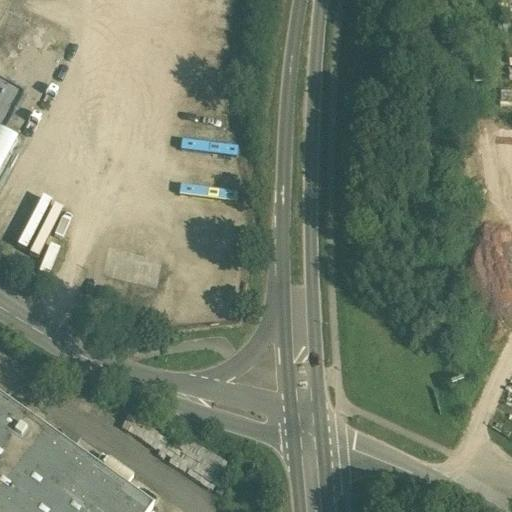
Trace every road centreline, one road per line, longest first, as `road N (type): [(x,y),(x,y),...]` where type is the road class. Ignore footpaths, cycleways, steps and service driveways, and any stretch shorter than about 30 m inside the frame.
road 1 (secondary): [(310,0),(297,273)]
road 2 (tertiary): [(297,273),(234,366),(220,377),(160,387)]
road 3 (tertiary): [(160,387),(82,356),(0,301)]
road 4 (secondary): [(297,273),(310,430)]
road 5 (tertiary): [(310,430),(160,387)]
road 6 (tertiary): [(310,430),(440,488)]
